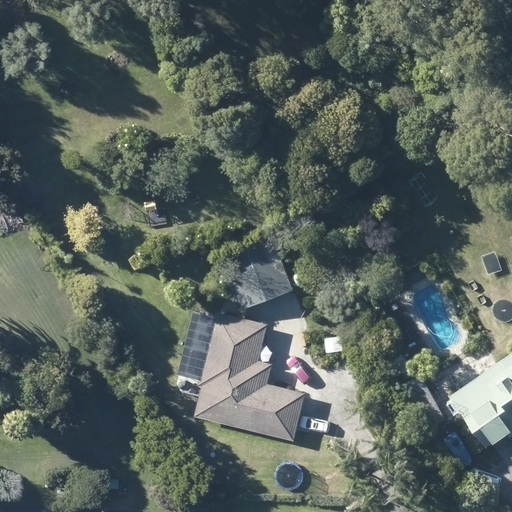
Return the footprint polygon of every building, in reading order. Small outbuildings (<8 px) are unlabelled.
[(454,150),(460,159),(467,154),(462,145),(454,150)] [(253,312),(297,293),(274,240),(230,260),(253,312)] [(256,359),(264,325),(265,323),(214,310),(210,327),(196,382),(201,383),(199,391),(193,415),(292,439),(294,429),(303,393),(294,390),(276,386),(266,384),(271,363),(256,359)] [(323,337),(325,352),(338,351),(337,336),(323,337)] [(511,350),(507,355),(501,359),(499,361),(504,367),(485,381),(491,389),(460,412),(484,446),(490,442),(511,425),(511,350)] [(180,384),(176,356),(152,360),(157,387),(180,384)] [(116,480),(106,480),(106,488),(116,488),(116,480)]
